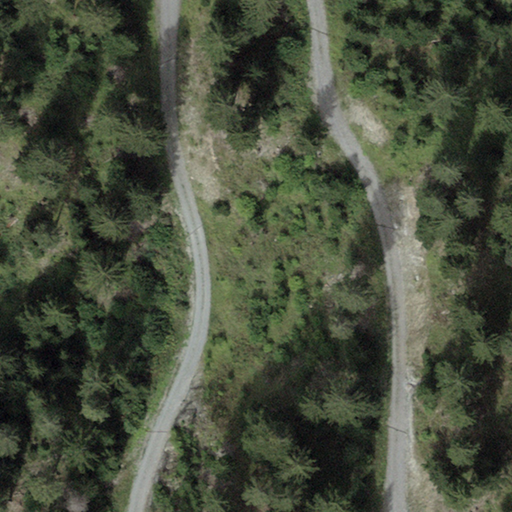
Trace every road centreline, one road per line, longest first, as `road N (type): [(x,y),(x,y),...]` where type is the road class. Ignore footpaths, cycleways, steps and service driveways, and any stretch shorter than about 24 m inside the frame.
road 1 (track): [(391,511),(398,451),(394,283),(362,175),(316,88),(312,0)]
road 2 (track): [(171,0),(165,126),(198,287),(196,332),(138,475),(133,511)]
